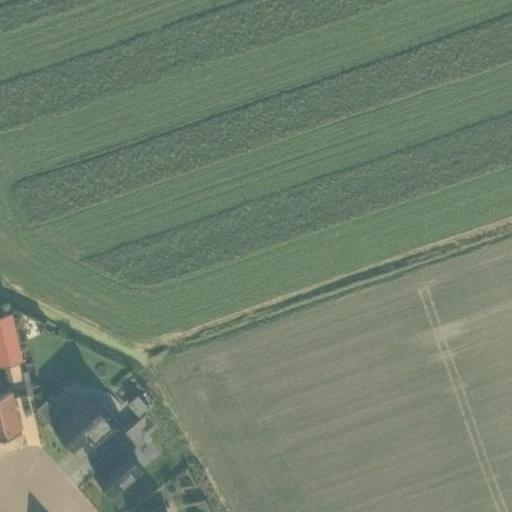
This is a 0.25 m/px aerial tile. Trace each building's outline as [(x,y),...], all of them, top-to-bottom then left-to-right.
[(0,347),(18,344),(10,312),(0,314),(0,347)] [(0,392),(0,435),(20,431),(11,390),(0,392)] [(138,415),(148,406),(137,394),(127,403),(138,415)] [(87,397),(52,428),(72,450),(85,439),(94,449),(121,426),(101,403),(96,407),(87,397)] [(122,448),(94,474),(111,494),(140,468),(122,448)]
